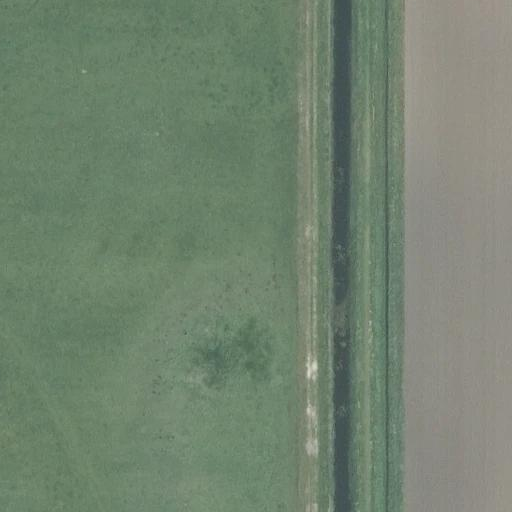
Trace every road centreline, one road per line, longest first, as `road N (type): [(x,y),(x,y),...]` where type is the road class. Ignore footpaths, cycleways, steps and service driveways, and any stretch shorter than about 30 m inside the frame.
road 1 (track): [(366,511),(369,0)]
road 2 (track): [(313,0),(311,511)]
